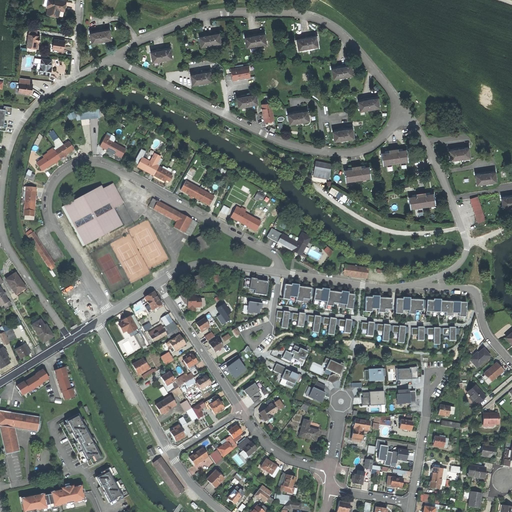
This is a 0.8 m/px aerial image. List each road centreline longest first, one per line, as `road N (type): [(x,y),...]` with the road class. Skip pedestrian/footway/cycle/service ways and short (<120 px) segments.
road 1 (residential): [(279,271),(269,253),(228,230),(132,177),(86,163),(59,176),(49,205),(109,313)]
road 2 (residential): [(113,55),(203,15),(313,15),(374,68),(398,112)]
road 3 (residential): [(398,112),(364,150),(311,149),(113,55)]
road 4 (residential): [(69,338),(8,246),(0,211),(18,127),(77,75)]
road 5 (residential): [(171,455),(96,321)]
road 6 (residential): [(241,409),(157,283)]
road 7 (residential): [(465,244),(423,139),(398,112)]
road 8 (residential): [(511,362),(488,335),(475,293),(411,286)]
road 9 (residential): [(411,286),(279,271)]
road 10 (residential): [(157,283),(210,263),(279,271)]
